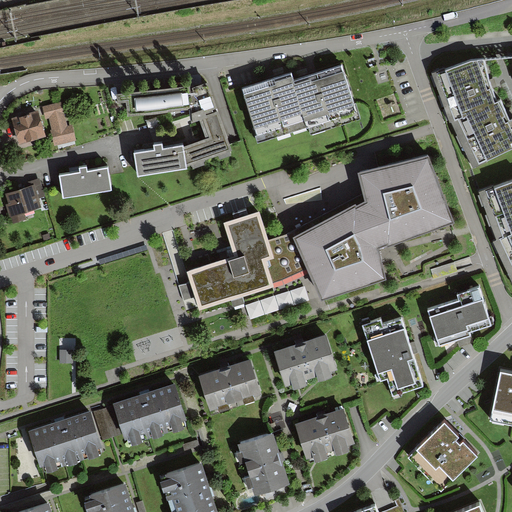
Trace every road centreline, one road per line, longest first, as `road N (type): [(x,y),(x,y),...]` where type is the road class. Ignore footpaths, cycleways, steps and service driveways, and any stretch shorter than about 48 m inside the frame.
road 1 (residential): [(3,95),(46,77),(207,63),(405,30)]
road 2 (residential): [(0,278),(130,239),(145,221),(268,180),(289,187),(324,175)]
road 3 (residential): [(405,30),(511,317)]
road 4 (residential): [(511,333),(375,463),(309,511)]
